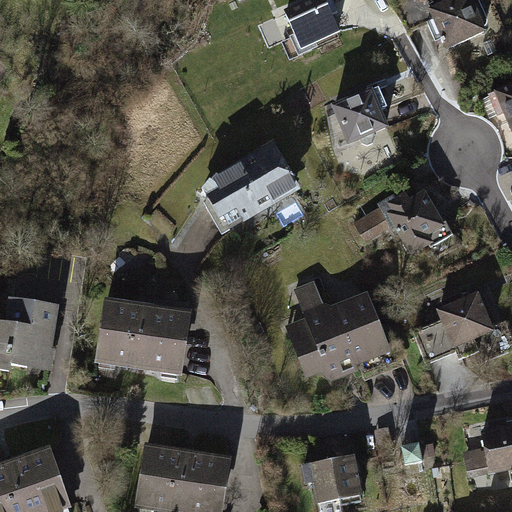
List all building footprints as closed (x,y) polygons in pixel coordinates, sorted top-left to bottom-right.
[(326,0),(312,0),(288,11),(307,52),(343,35),(326,0)] [(473,0),(455,0),(434,10),(452,49),(488,32),(473,0)] [(381,83),(331,104),(349,145),(389,128),(382,110),(391,106),(381,83)] [(235,173),(206,207),(228,225),(295,187),(290,179),(292,178),(287,168),(285,169),(274,150),(238,170),(237,169),(234,171),(235,173)] [(437,185),(403,202),(430,255),(464,238),(437,185)] [(0,367),(54,374),(63,304),(11,297),(8,322),(0,320),(0,367)] [(381,299),(309,325),(332,388),(404,361),(381,299)] [(190,313),(105,301),(97,361),(182,373),(190,313)] [(500,303),(455,313),(463,349),(508,339),(500,303)] [(511,426),(482,433),(485,450),(464,454),(469,478),(490,474),(490,476),(511,471),(511,426)] [(421,449),(404,451),(406,471),(423,470),(421,449)] [(45,451),(0,465),(0,511),(52,511),(64,508),(45,451)] [(245,511),(251,464),(161,453),(153,511),(245,511)] [(377,465),(322,464),(321,504),(376,505),(377,465)]
